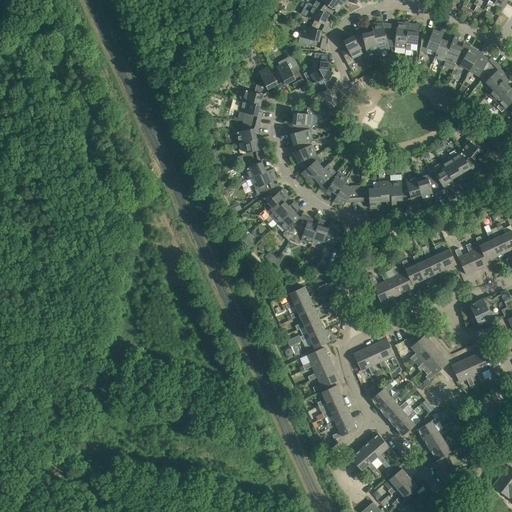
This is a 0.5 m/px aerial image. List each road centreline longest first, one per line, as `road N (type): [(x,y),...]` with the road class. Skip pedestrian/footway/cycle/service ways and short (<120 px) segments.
road 1 (residential): [(362,223),(294,184),(278,158),(274,122),(294,96),(323,96),(338,85),(336,31),(387,6)]
road 2 (track): [(0,425),(43,459),(235,511)]
road 3 (residential): [(495,179),(427,216),(362,223)]
